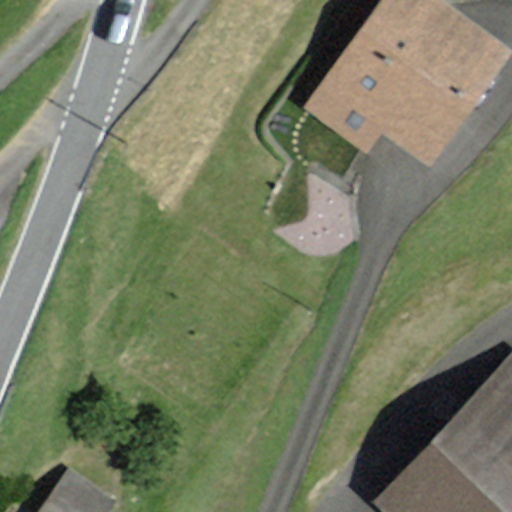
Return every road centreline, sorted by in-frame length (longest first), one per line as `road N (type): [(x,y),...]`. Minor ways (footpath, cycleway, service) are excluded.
road 1 (tertiary): [(0,346),(98,80)]
road 2 (residential): [(511,323),(347,511)]
road 3 (residential): [(201,0),(146,72),(98,80)]
